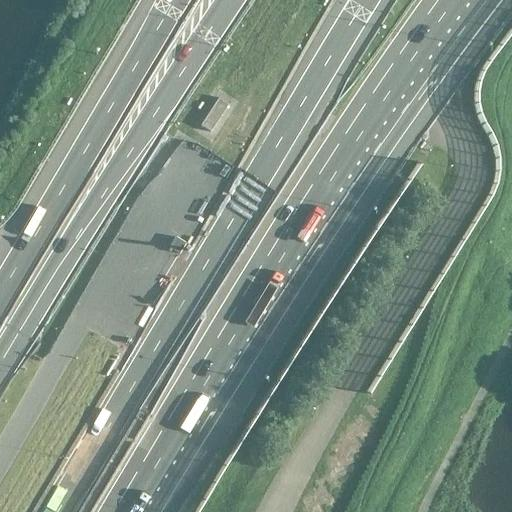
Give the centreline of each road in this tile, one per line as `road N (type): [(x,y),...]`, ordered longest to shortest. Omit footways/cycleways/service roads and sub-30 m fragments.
road 1 (motorway): [(136,511),(315,218),(464,0)]
road 2 (motorway): [(59,511),(366,0)]
road 3 (motorway): [(231,0),(0,366)]
road 4 (motorway): [(174,0),(0,296)]
road 5 (track): [(486,280),(451,374),(383,511)]
